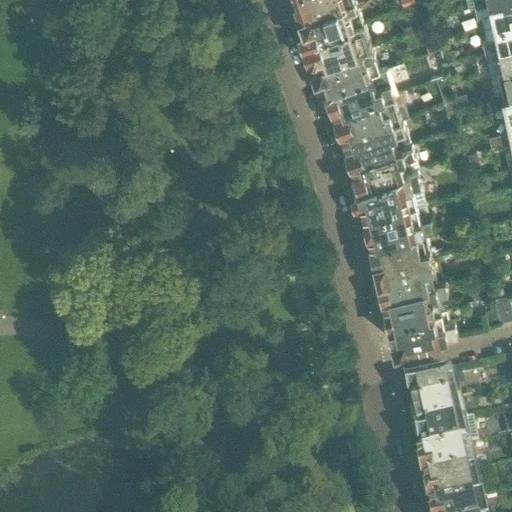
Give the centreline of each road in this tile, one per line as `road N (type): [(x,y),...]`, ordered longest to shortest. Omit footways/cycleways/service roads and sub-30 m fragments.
road 1 (residential): [(371,366),(327,182),(265,0)]
road 2 (residential): [(404,511),(371,366)]
road 3 (residential): [(371,366),(511,339)]
